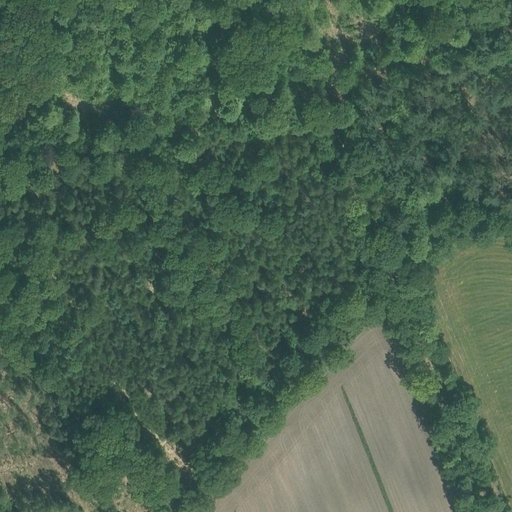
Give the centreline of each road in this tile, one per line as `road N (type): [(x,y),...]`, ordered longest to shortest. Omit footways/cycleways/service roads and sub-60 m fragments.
road 1 (track): [(0,172),(323,89),(511,20)]
road 2 (track): [(289,0),(395,268)]
road 3 (track): [(395,268),(493,511)]
road 4 (track): [(395,268),(470,208),(511,212)]
